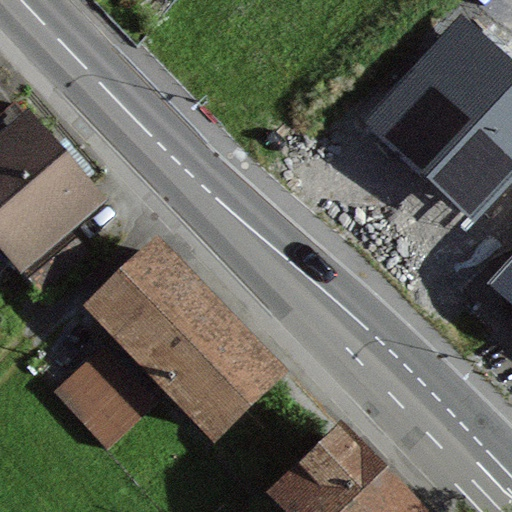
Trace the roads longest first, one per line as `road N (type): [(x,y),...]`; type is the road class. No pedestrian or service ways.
road 1 (primary): [(23,0),(511,507)]
road 2 (track): [(194,174),(0,367)]
